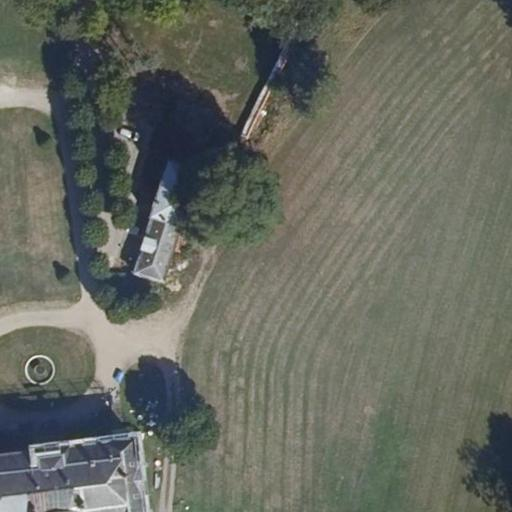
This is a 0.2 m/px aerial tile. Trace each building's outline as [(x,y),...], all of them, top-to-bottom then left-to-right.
[(176,97),(161,123),(211,138),(215,127),(219,113),(176,97)] [(169,159),(201,169),(211,138),(161,123),(149,153),(169,159)] [(201,169),(188,215),(218,222),(246,136),(215,127),(211,138),(201,169)] [(151,219),(133,276),(163,284),(181,229),(183,229),(188,215),(201,169),(169,159),(150,219),(151,219)] [(0,454),(0,511),(143,511),(134,438),(0,454)]
